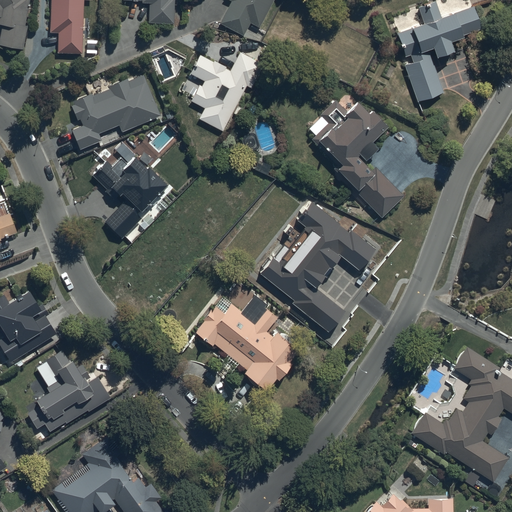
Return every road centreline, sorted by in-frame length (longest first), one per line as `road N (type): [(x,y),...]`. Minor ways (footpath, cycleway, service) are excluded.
road 1 (residential): [(511,89),(457,180),(402,322),(314,447),(263,498)]
road 2 (residential): [(0,114),(33,163),(86,291),(263,498)]
